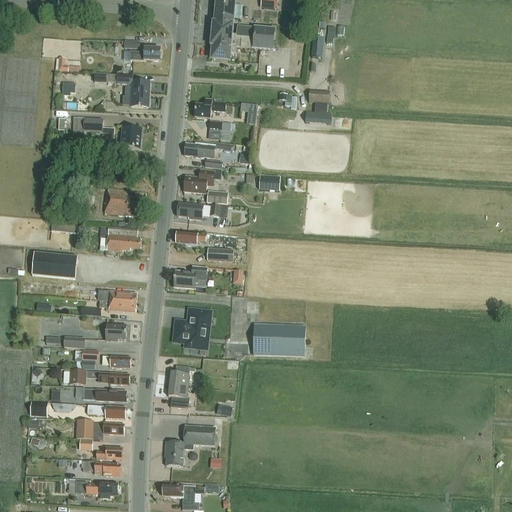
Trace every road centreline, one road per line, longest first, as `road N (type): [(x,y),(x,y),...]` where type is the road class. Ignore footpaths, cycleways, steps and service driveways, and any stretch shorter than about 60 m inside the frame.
road 1 (tertiary): [(140,511),(172,123)]
road 2 (tertiary): [(184,10),(16,0)]
